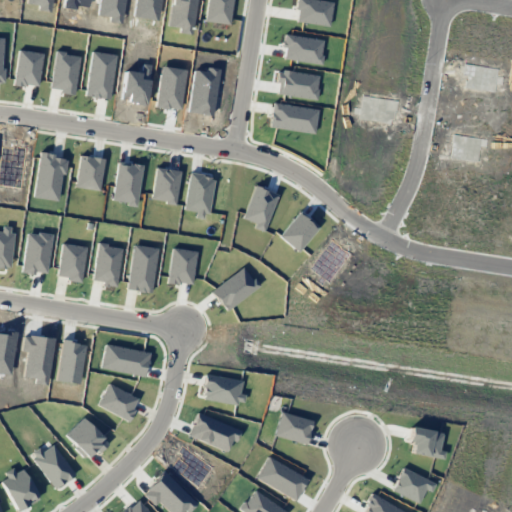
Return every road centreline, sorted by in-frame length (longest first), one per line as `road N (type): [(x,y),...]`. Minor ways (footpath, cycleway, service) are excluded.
road 1 (residential): [(0,113),(241,151),(312,178),(391,235),(511,260)]
road 2 (residential): [(451,0),(421,167),(391,235)]
road 3 (residential): [(184,329),(169,421),(144,455),(78,511)]
road 4 (residential): [(0,299),(184,329)]
road 5 (residential): [(264,0),(241,151)]
